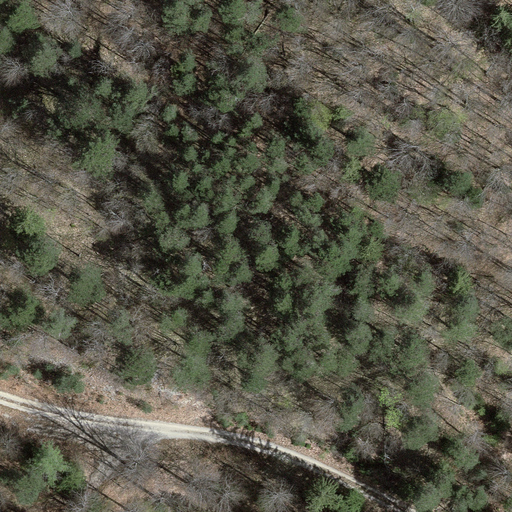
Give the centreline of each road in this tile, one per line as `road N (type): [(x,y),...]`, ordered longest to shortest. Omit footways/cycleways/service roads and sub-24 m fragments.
road 1 (track): [(0,397),(41,411),(154,425),(321,473),(392,511)]
road 2 (track): [(0,503),(69,500),(154,425)]
